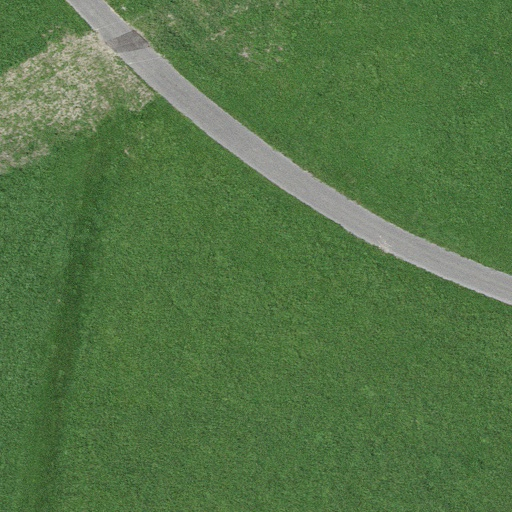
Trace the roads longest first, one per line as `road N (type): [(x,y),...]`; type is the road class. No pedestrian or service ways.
road 1 (track): [(86,0),(345,221),(511,286)]
road 2 (track): [(60,511),(115,0)]
